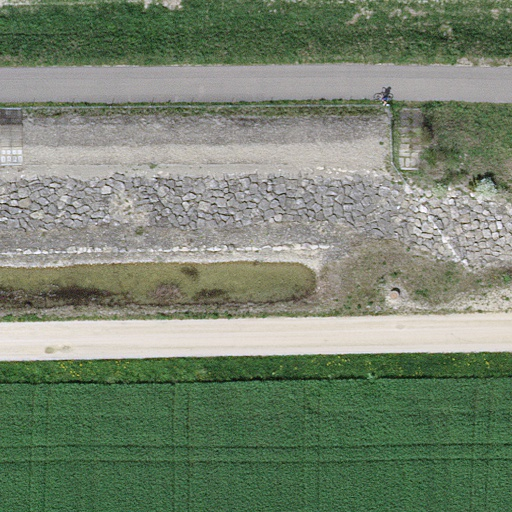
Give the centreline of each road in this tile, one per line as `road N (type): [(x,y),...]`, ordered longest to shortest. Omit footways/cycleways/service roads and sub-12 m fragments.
road 1 (track): [(0,346),(511,334)]
road 2 (unclassified): [(511,84),(0,81)]
